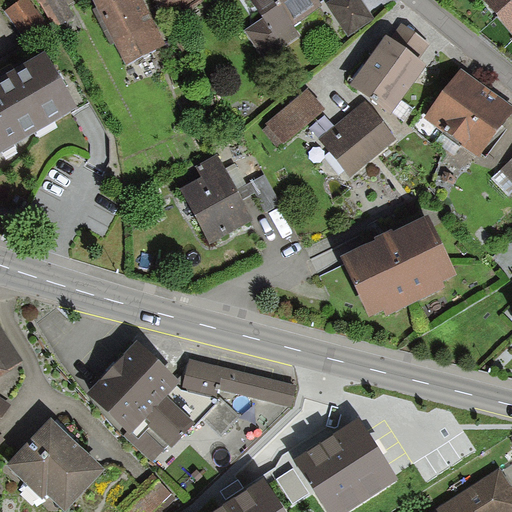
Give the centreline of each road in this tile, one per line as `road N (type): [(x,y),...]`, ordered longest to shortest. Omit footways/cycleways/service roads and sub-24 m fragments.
road 1 (tertiary): [(0,265),(511,404)]
road 2 (residential): [(418,0),(511,81)]
